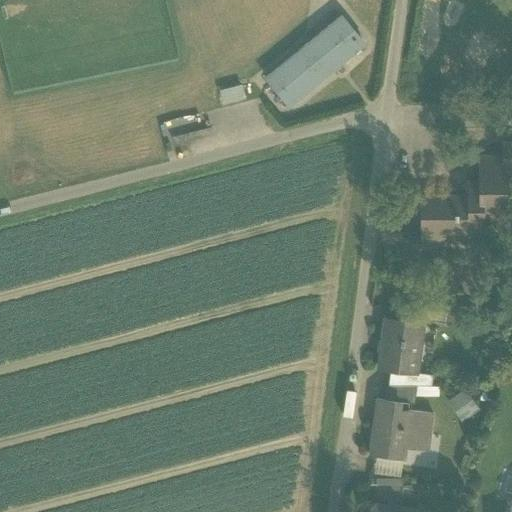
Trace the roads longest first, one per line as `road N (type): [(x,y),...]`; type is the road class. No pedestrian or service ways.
road 1 (track): [(399,0),(334,511)]
road 2 (unclassified): [(0,211),(386,112)]
road 3 (residential): [(511,117),(386,112)]
